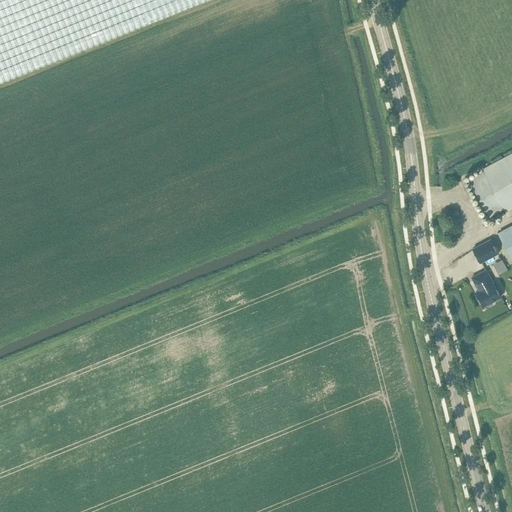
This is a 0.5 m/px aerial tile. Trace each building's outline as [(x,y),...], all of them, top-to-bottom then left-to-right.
[(0,0),(0,82),(205,0),(0,0)] [(485,171),(471,178),(492,216),(505,208),(506,211),(511,207),(511,152),(492,164),(483,168),(485,171)] [(511,225),(509,227),(500,232),(511,253),(511,225)] [(491,239),(473,249),(481,263),(498,253),(491,239)] [(493,283),(486,270),(472,277),(479,290),(476,292),(484,306),(501,296),(494,282),(493,283)]
